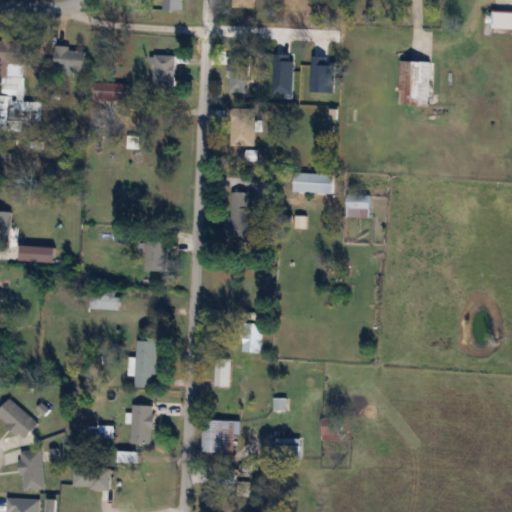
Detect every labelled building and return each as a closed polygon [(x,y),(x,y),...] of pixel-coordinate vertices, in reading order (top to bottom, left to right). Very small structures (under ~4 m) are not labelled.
[(163,0),(164,11),(182,11),(182,0),(163,0)] [(255,0),(234,0),(234,8),(255,8),(255,0)] [(496,10),(511,11),(511,26),(495,25),(496,10)] [(39,122),(40,102),(24,102),(26,40),(0,39),(0,77),(4,78),(3,97),(0,96),(0,130),(18,131),(18,121),(39,122)] [(230,69),(250,69),(250,46),(230,46),(230,69)] [(85,76),(85,48),(56,48),(56,76),(85,76)] [(176,88),(176,54),(156,54),(156,88),(176,88)] [(431,104),(431,60),(400,60),(400,104),(431,104)] [(96,99),(129,99),(129,84),(96,84),(96,99)] [(255,145),(255,108),(228,108),(228,145),(255,145)] [(127,148),(138,148),(138,137),(127,137),(127,148)] [(0,161),(9,162),(10,151),(0,150),(0,161)] [(294,172),(294,192),(334,193),(334,173),(294,172)] [(229,241),(253,242),(253,192),(230,191),(229,241)] [(370,194),(346,194),(346,217),(370,217),(370,194)] [(146,240),(146,271),(168,271),(168,240),(146,240)] [(262,323),(243,323),(243,352),(262,352),(262,323)] [(137,386),(157,386),(157,338),(137,338),(137,386)] [(231,386),(231,359),(215,359),(215,386),(231,386)] [(40,424),(11,398),(0,410),(0,417),(25,440),(40,424)] [(275,409),(286,409),(286,398),(275,399),(275,409)] [(154,444),(154,405),(132,405),(132,444),(154,444)] [(322,436),(340,436),(340,418),(322,418),(322,436)] [(236,452),(236,434),(242,434),(242,420),(204,420),(203,451),(236,452)] [(276,457),(302,457),(302,437),(276,437),(276,457)] [(25,491),(46,488),(42,449),(20,452),(25,491)] [(111,487),(111,467),(74,467),(74,487),(111,487)] [(234,468),(219,469),(220,480),(235,478),(234,468)] [(269,511),(269,497),(225,497),(224,511),(269,511)]
